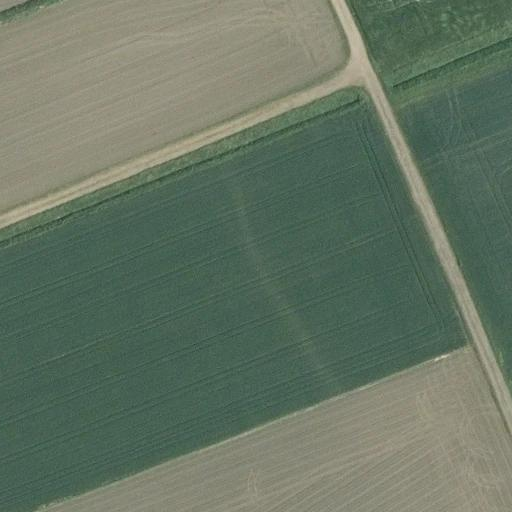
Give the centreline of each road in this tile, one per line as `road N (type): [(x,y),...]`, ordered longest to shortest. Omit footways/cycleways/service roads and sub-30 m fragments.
road 1 (track): [(333,0),(359,63),(0,209)]
road 2 (track): [(359,63),(511,424)]
